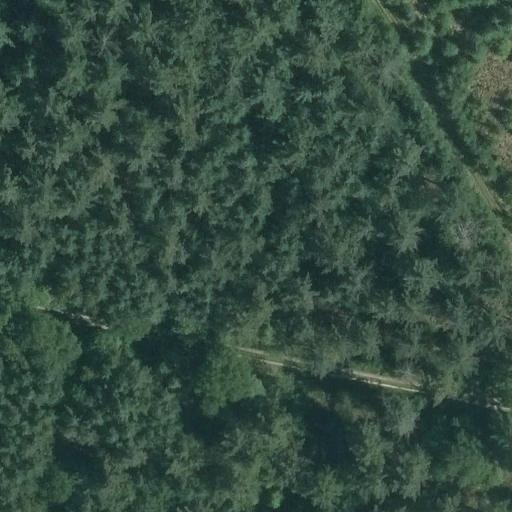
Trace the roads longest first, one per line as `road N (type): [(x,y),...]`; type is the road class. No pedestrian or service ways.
road 1 (track): [(511,404),(0,303)]
road 2 (track): [(373,0),(511,240)]
